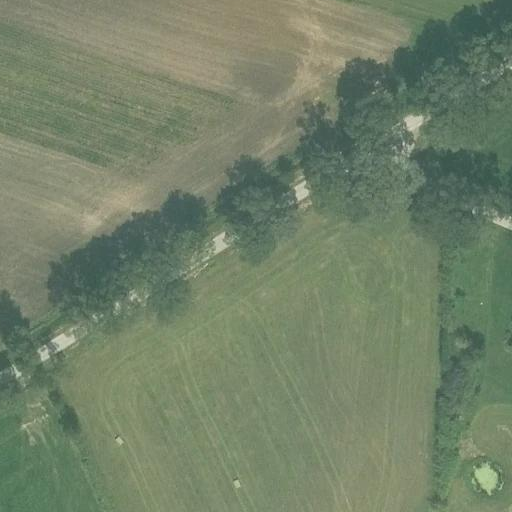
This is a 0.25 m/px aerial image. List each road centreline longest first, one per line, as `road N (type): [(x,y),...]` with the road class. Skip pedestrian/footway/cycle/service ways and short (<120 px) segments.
road 1 (unclassified): [(0,375),(511,57)]
road 2 (track): [(511,222),(359,154)]
